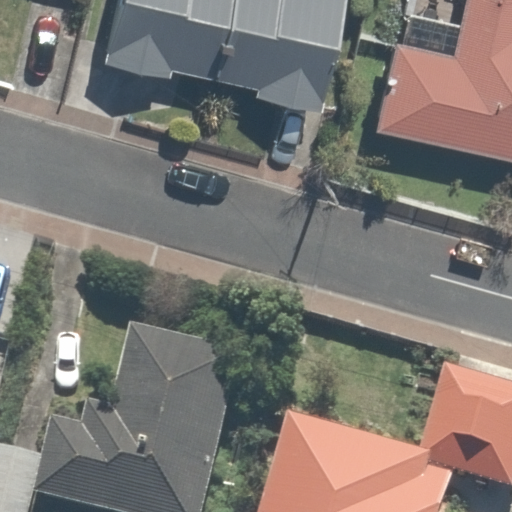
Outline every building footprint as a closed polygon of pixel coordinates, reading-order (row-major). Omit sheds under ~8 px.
[(110,0),(97,54),(168,71),(171,60),(250,79),(247,90),(326,109),(351,0),(110,0)] [(511,0),(456,0),(447,44),(388,30),(368,120),(511,152),(511,0)] [(79,426),(55,420),(45,459),(35,499),(85,511),(213,511),(251,367),(131,336),(113,409),(85,402),(79,426)] [(423,463),(296,426),(271,511),(446,511),(458,473),(511,488),(511,382),(452,365),(423,463)] [(26,511),(29,496),(35,455),(0,449),(0,511),(26,511)]
